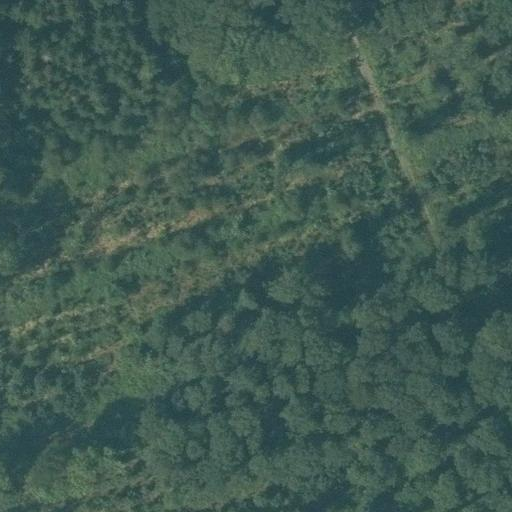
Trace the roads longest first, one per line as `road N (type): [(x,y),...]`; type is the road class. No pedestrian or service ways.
road 1 (track): [(352,0),(406,166),(480,328),(511,362)]
road 2 (track): [(511,480),(471,475),(365,511)]
